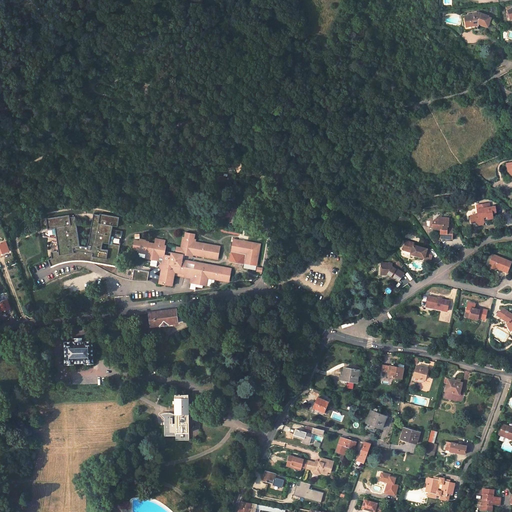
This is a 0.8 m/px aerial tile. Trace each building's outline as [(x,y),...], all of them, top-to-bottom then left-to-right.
[(475,13),(466,14),(468,25),(476,24),(476,21),(479,21),(479,22),(488,25),(491,17),(488,16),(489,15),(478,11),(478,12),(474,12),(475,13)] [(468,25),(466,14),(464,15),(467,28),(480,26),(479,22),(479,21),(476,21),(476,24),(468,25)] [(478,215),(470,216),(471,223),(476,222),(477,223),(479,225),(482,224),(484,222),(484,220),(483,217),(487,217),(488,219),(493,218),(492,213),(496,212),(495,207),(490,207),(489,203),(477,205),(478,215)] [(49,257),(52,265),(57,262),(63,261),(70,259),(75,259),(80,259),(84,255),(92,261),(100,266),(113,273),(114,268),(116,268),(117,265),(124,231),(113,229),(114,225),(119,226),(121,216),(102,212),(101,214),(95,212),(89,245),(81,244),(77,215),(71,215),(71,213),(47,216),(49,227),(44,227),(45,234),(58,236),(61,237),(59,246),(60,250),(58,250),(58,249),(52,249),(52,256),(49,257)] [(441,238),(443,238),(442,240),(451,241),(451,238),(452,239),(453,228),(447,228),(447,226),(448,226),(449,218),(443,218),(443,220),(440,220),(439,219),(436,219),(433,221),(433,227),(435,229),(441,230),(441,233),(441,238)] [(166,251),(166,249),(164,248),(165,242),(156,241),(155,246),(148,245),(149,242),(140,240),(139,243),(134,242),(133,249),(138,250),(137,252),(146,254),(146,258),(152,259),(159,261),(160,257),(163,257),(162,264),(160,265),(162,269),(160,283),(172,286),(174,275),(180,277),(180,275),(184,276),(183,277),(191,279),(191,282),(207,285),(209,278),(218,280),(229,282),(231,268),(183,258),(184,253),(190,250),(194,250),(193,253),(218,258),(221,245),(196,240),(197,238),(195,238),(196,232),(186,231),(185,236),(184,235),(182,246),(177,245),(176,253),(166,251)] [(258,261),(261,243),(235,238),(232,253),(244,255),(243,263),(257,266),(258,261)] [(0,253),(9,250),(5,240),(0,242),(0,253)] [(424,259),(431,260),(433,254),(430,249),(427,249),(427,248),(414,244),(414,242),(406,240),(403,249),(411,251),(411,253),(425,257),(424,259)] [(57,262),(52,265),(58,263),(63,261),(70,260),(75,260),(80,260),(86,260),(92,261),(84,255),(80,259),(75,259),(70,259),(63,261),(57,262)] [(507,272),(511,262),(492,255),(489,262),(492,263),(490,268),(495,270),(496,267),(499,268),(498,269),(507,272)] [(393,260),(397,263),(397,264),(402,268),(403,265),(394,259),(393,260)] [(393,263),(384,262),(384,265),(381,265),(381,273),(387,273),(387,274),(398,281),(403,273),(400,271),(392,266),(393,263)] [(146,281),(148,280),(150,272),(117,265),(116,268),(116,271),(116,274),(125,278),(132,279),(138,280),(146,281)] [(432,307),(446,311),(449,300),(441,298),(441,297),(437,296),(437,297),(428,295),(426,303),(430,304),(432,307)] [(0,300),(0,308),(1,310),(10,307),(7,298),(1,300),(0,300)] [(467,306),(464,316),(477,319),(478,317),(482,318),(483,309),(479,308),(479,309),(474,308),(475,303),(470,302),(469,307),(467,306)] [(511,313),(502,307),(497,315),(503,318),(500,322),(507,326),(511,334),(511,333),(511,313)] [(149,312),(150,326),(177,323),(176,309),(149,312)] [(73,338),(73,342),(64,342),(65,365),(74,364),(74,363),(85,362),(85,364),(94,364),(93,341),(85,341),(84,338),(73,338)] [(393,366),(389,365),(381,363),(380,370),(388,372),(387,375),(401,378),(403,367),(396,366),(393,366)] [(428,368),(417,365),(416,365),(416,366),(413,378),(423,381),(424,380),(425,380),(428,368)] [(340,382),(347,384),(348,380),(357,382),(359,370),(344,367),(343,375),(341,375),(340,382)] [(464,378),(450,374),(449,379),(447,386),(461,390),(464,378)] [(189,393),(174,394),(174,413),(166,413),(164,414),(162,414),(165,418),(165,421),(164,421),(164,435),(175,435),(175,438),(189,438),(189,404),(189,400),(189,393)] [(328,401),(317,397),(313,407),(324,411),(328,401)] [(387,414),(371,409),(364,429),(375,433),(378,425),(378,423),(384,424),(387,414)] [(506,437),(508,441),(511,439),(511,427),(509,429),(508,428),(503,425),(499,436),(504,437),(506,437)] [(420,432),(404,427),(401,438),(417,442),(420,432)] [(312,434),(296,429),(295,432),(294,434),(305,437),(303,442),(309,443),(312,434)] [(356,441),(341,437),(337,451),(346,454),(347,450),(346,449),(347,446),(354,448),(356,441)] [(463,443),(459,442),(459,444),(452,442),(452,443),(446,441),(444,449),(466,454),(467,445),(462,444),(463,443)] [(365,442),(360,456),(366,458),(371,444),(365,442)] [(429,442),(428,442),(427,450),(428,450),(427,455),(432,456),(435,444),(432,443),(429,442)] [(305,460),(290,456),(287,466),(302,470),(302,468),(305,460)] [(309,461),(307,469),(313,471),(314,473),(320,475),(322,474),(328,475),(329,472),(332,473),(335,462),(322,458),(321,462),(320,462),(320,464),(309,461)] [(271,479),(274,480),(276,473),(265,470),(262,480),(267,482),(268,478),(271,479)] [(382,473),(380,480),(388,482),(386,492),(396,495),(399,485),(395,484),(396,478),(390,476),(391,475),(382,473)] [(450,481),(443,479),(442,482),(441,482),(441,483),(439,482),(439,481),(438,481),(439,479),(434,478),(433,483),(431,482),(432,479),(426,478),(425,485),(428,485),(427,486),(425,486),(424,491),(429,492),(430,490),(432,490),(431,494),(435,494),(436,496),(438,496),(440,495),(444,496),(444,495),(453,497),(455,484),(449,483),(450,481)] [(323,492),(309,489),(310,484),(297,481),(294,496),(321,501),(323,492)] [(492,489),(481,488),(481,493),(483,494),(482,500),(499,501),(499,497),(498,497),(491,496),(492,489)] [(452,500),(453,497),(444,495),(444,496),(440,495),(438,496),(436,496),(435,494),(431,494),(432,490),(430,490),(429,492),(424,491),(423,494),(431,496),(430,497),(443,499),(443,498),(452,500)] [(257,511),(260,504),(242,500),(241,505),(240,506),(237,511),(257,511)] [(499,505),(499,501),(482,500),(482,505),(480,505),(479,510),(490,511),(491,505),(499,505)] [(365,501),(363,510),(370,511),(372,511),(381,511),(383,507),(377,505),(378,504),(365,501)]
